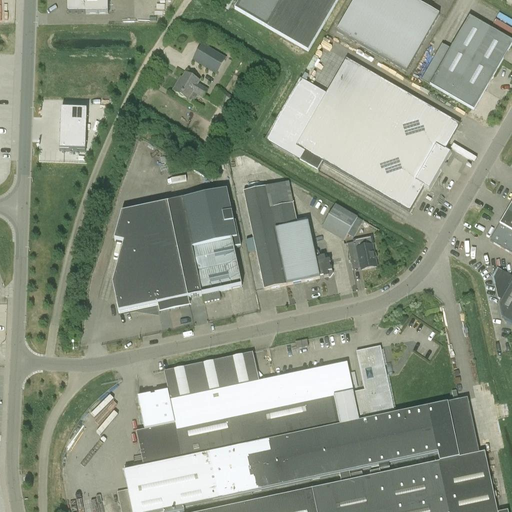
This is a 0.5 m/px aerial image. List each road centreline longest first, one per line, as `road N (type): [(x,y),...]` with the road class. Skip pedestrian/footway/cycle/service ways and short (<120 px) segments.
road 1 (unclassified): [(88,367),(390,298),(428,262),(511,118)]
road 2 (unclassified): [(47,365),(93,179),(121,112),(189,0)]
road 3 (unclassified): [(21,206),(29,0)]
road 4 (unclassified): [(21,206),(15,363)]
road 5 (unclassified): [(42,511),(42,454),(54,416),(88,367)]
road 6 (unclassified): [(17,511),(15,363)]
